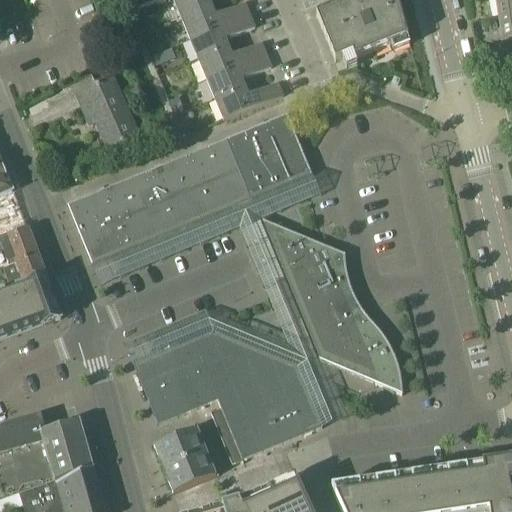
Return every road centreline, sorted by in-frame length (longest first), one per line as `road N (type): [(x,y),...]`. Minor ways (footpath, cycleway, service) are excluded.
road 1 (tertiary): [(88,335),(0,111)]
road 2 (tertiary): [(511,311),(466,125)]
road 3 (tertiary): [(133,511),(88,335)]
road 4 (tertiary): [(466,125),(435,0)]
